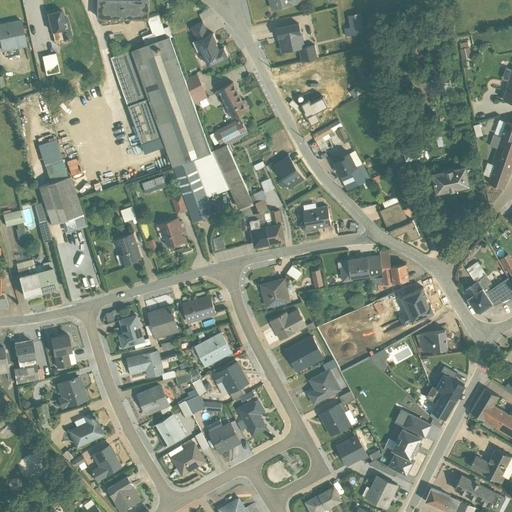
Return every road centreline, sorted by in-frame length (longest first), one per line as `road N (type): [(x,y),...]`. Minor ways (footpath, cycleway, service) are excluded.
road 1 (track): [(368,0),(387,141),(438,274)]
road 2 (residential): [(226,15),(301,146),(380,235)]
road 3 (residential): [(85,307),(106,378),(172,506)]
road 4 (residential): [(408,511),(490,342)]
road 5 (residential): [(303,433),(239,312),(226,265)]
road 6 (residential): [(226,265),(380,235)]
road 7 (residential): [(85,307),(226,265)]
